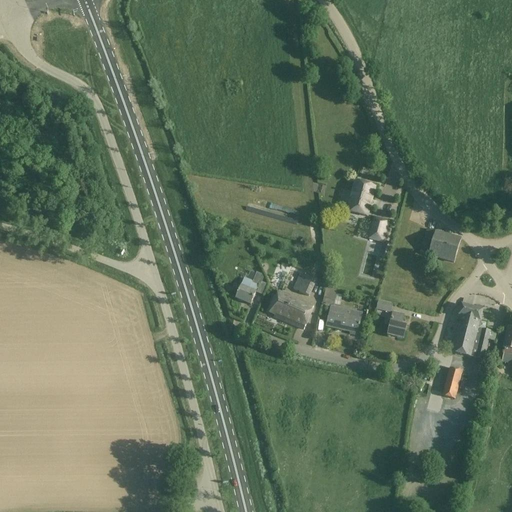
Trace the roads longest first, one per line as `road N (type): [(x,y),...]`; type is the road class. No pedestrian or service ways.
road 1 (secondary): [(245,511),(174,249),(84,0)]
road 2 (residential): [(235,325),(361,366),(407,366),(432,351),(451,302),(487,261)]
road 3 (unclassified): [(151,268),(99,107),(28,56),(12,20)]
road 4 (unclassified): [(477,247),(398,163),(365,72),(322,0)]
road 5 (unclassified): [(220,511),(151,268)]
road 6 (unclassified): [(0,227),(124,268),(151,268)]
